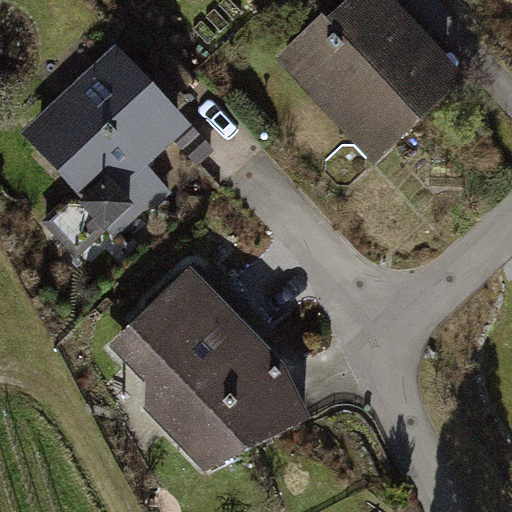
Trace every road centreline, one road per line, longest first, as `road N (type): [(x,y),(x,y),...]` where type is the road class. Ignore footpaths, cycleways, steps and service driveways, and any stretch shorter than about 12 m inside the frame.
road 1 (residential): [(393,339),(256,186)]
road 2 (residential): [(393,339),(402,402),(455,511)]
road 3 (residential): [(511,219),(393,339)]
road 4 (residential): [(114,511),(42,371)]
